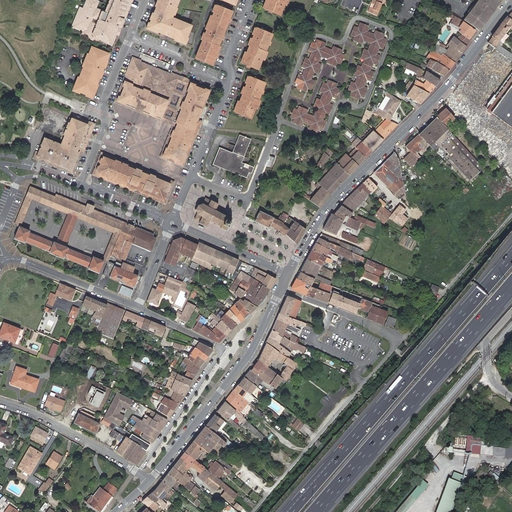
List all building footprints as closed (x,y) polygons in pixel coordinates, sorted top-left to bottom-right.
[(85,0),(82,10),(75,27),(86,31),(85,35),(98,41),(109,45),(115,29),(118,30),(129,0),(111,0),(106,15),(99,12),(101,6),(91,2),(91,0),(85,0)] [(177,0),(156,0),(145,28),(184,44),(185,43),(193,45),(195,34),(199,23),(201,13),(182,9),(179,19),(172,16),(177,0)] [(267,0),(264,8),(268,10),(270,11),(272,11),(280,15),(284,5),(286,5),(287,0),(267,0)] [(377,15),(383,0),(372,0),(371,3),(374,4),(372,9),(369,7),(368,11),(377,15)] [(478,0),(464,20),(478,30),(500,0),(478,0)] [(212,65),(232,10),(215,3),(197,47),(193,58),(212,65)] [(425,18),(430,6),(425,4),(420,16),(425,18)] [(75,27),(82,10),(78,9),(70,28),(81,33),(80,37),(97,44),(98,41),(85,35),(86,31),(75,27)] [(460,29),(458,31),(461,34),(460,36),(461,36),(470,42),(471,40),(469,39),(475,30),(463,21),(449,12),(447,16),(452,19),(450,22),(460,29)] [(511,12),(501,25),(509,30),(510,29),(511,25),(511,12)] [(358,28),(354,26),(351,35),(354,36),(353,40),(362,43),(363,40),(371,43),(368,51),(364,49),(361,58),(365,60),(362,67),(358,65),(354,74),(358,75),(355,83),(351,81),(348,90),(352,92),(350,96),(358,99),(360,95),(364,97),(367,88),(363,87),(366,79),(370,80),(374,72),(370,70),(373,63),(376,64),(380,56),(376,54),(379,47),(383,48),(386,39),(383,38),(384,34),(376,31),(374,34),(367,31),(369,26),(360,22),(358,28)] [(449,25),(458,31),(460,29),(450,22),(449,25)] [(511,53),(499,44),(501,42),(505,36),(506,34),(509,30),(501,25),(489,43),(491,44),(495,47),(511,59),(511,53)] [(249,66),(258,69),(262,59),(264,59),(267,52),(266,51),(272,34),(256,27),(253,35),(246,52),(242,63),(246,64),(249,66)] [(115,36),(117,37),(119,31),(118,30),(115,29),(109,45),(111,46),(115,36)] [(470,42),(461,36),(458,39),(453,36),(447,44),(449,46),(454,49),(460,42),(466,46),(470,42)] [(336,62),(340,64),(344,55),(340,54),(342,49),(333,46),(331,50),(323,47),(325,42),(317,39),(315,43),(312,42),(308,50),(311,52),(308,59),(305,58),(301,67),(305,68),(302,75),(298,74),(295,82),(298,84),(297,88),(305,91),(307,87),(311,89),(314,81),(310,79),(313,71),(318,73),(321,65),(316,63),(320,55),(328,59),(326,62),(335,66),(336,62)] [(451,51),(459,56),(466,46),(460,42),(454,49),(449,46),(446,49),(450,52),(451,51)] [(439,46),(436,44),(432,51),(436,53),(441,55),(442,53),(455,62),(459,56),(451,51),(450,52),(446,49),(444,48),(439,46)] [(109,52),(90,45),(70,90),(91,99),(109,52)] [(441,55),(436,53),(432,51),(429,49),(425,57),(429,59),(435,61),(438,58),(441,55)] [(441,64),(449,69),(455,62),(442,53),(441,55),(438,58),(443,61),(441,64)] [(210,86),(131,56),(112,102),(172,126),(159,157),(184,166),(202,120),(199,119),(210,86)] [(426,65),(443,76),(449,69),(441,64),(443,61),(438,58),(435,61),(429,59),(426,65)] [(419,67),(406,63),(404,68),(416,74),(416,72),(419,67)] [(416,72),(416,74),(414,82),(413,85),(428,93),(440,80),(432,74),(425,70),(419,67),(416,72)] [(264,82),(248,76),(246,83),(239,101),(235,111),(239,113),(242,114),(251,118),(254,108),(256,108),(259,100),(258,99),(264,82)] [(428,93),(413,85),(414,82),(411,79),(403,89),(408,92),(406,95),(419,103),(428,93)] [(326,84),(323,83),(319,91),(323,92),(320,100),(316,98),(313,107),(317,108),(314,116),(306,113),(307,109),(299,106),(297,109),(294,108),(290,117),(294,118),(292,122),(301,125),(302,121),(310,125),(309,128),(317,132),(319,128),(323,129),(326,121),(322,119),(325,112),(329,113),(332,105),(329,103),(332,96),(336,97),(339,89),(335,87),(337,83),(328,80),(326,84)] [(511,85),(493,112),(511,126),(511,85)] [(401,101),(387,93),(386,96),(389,98),(382,110),(378,108),(375,113),(387,119),(389,120),(401,101)] [(389,98),(386,96),(378,108),(382,110),(389,98)] [(455,118),(445,107),(436,116),(438,117),(444,125),(451,132),(454,129),(449,123),(455,118)] [(372,112),(366,109),(362,118),(361,121),(363,123),(367,118),(368,119),(372,112)] [(42,136),(34,156),(69,169),(87,123),(69,116),(59,143),(42,136)] [(423,131),(438,117),(436,116),(422,130),(418,133),(424,139),(427,136),(423,131)] [(444,125),(438,117),(423,131),(427,136),(424,139),(428,144),(430,146),(430,145),(435,150),(438,147),(469,180),(483,168),(451,132),(444,125)] [(382,140),(398,124),(389,120),(387,119),(380,126),(379,125),(373,131),(382,139),(382,140)] [(362,142),(371,151),(382,139),(373,131),(372,130),(362,142)] [(424,139),(418,133),(406,146),(411,151),(403,158),(411,166),(421,157),(417,153),(420,150),(422,152),(424,151),(423,148),(428,144),(424,139)] [(241,162),(250,139),(239,135),(232,152),(219,147),(213,164),(246,177),(248,172),(251,173),(253,167),(241,162)] [(360,140),(354,147),(355,148),(365,157),(371,151),(360,140)] [(333,153),(326,147),(323,151),(329,156),(333,153)] [(355,148),(348,155),(358,165),(365,157),(355,148)] [(329,156),(323,151),(317,164),(320,167),(329,156)] [(101,152),(92,175),(165,204),(175,181),(169,179),(159,175),(101,152)] [(394,152),(374,172),(395,193),(399,189),(402,192),(405,189),(403,181),(402,176),(400,164),(398,159),(394,152)] [(348,155),(345,153),(336,163),(337,163),(349,174),(358,165),(348,155)] [(327,167),(324,171),(327,174),(319,183),(318,183),(330,194),(349,174),(337,163),(330,170),(327,167)] [(327,174),(324,171),(315,180),(317,182),(318,183),(319,183),(327,174)] [(378,187),(368,178),(345,200),(351,204),(352,203),(358,206),(365,198),(372,192),(373,192),(378,187)] [(318,183),(317,182),(315,185),(319,188),(309,199),(320,207),(330,194),(318,183)] [(30,187),(28,192),(70,209),(67,214),(58,238),(67,242),(77,218),(79,213),(121,230),(123,225),(123,224),(91,211),(85,209),(56,197),(30,187)] [(28,192),(15,225),(19,226),(20,227),(31,199),(67,214),(70,209),(28,192)] [(57,194),(56,197),(85,209),(87,206),(57,194)] [(386,203),(380,198),(376,201),(383,207),(383,206),(386,203)] [(196,204),(194,208),(196,214),(200,216),(197,222),(205,226),(208,221),(224,229),(230,216),(215,208),(217,202),(209,199),(206,204),(201,202),(196,204)] [(349,217),(358,206),(352,203),(351,204),(345,200),(344,200),(337,210),(342,213),(349,217)] [(381,205),(373,216),(379,220),(385,222),(388,217),(392,214),(383,206),(383,207),(381,205)] [(406,210),(399,205),(392,214),(388,217),(401,228),(408,219),(402,214),(406,210)] [(123,224),(124,222),(92,209),(91,211),(123,224)] [(342,213),(337,210),(333,214),(332,213),(323,228),(336,234),(342,223),(357,231),(361,222),(354,219),(349,217),(342,213)] [(284,235),(285,234),(289,229),(283,223),(286,218),(281,214),(278,219),(260,211),(255,221),(268,227),(269,225),(277,229),(284,235)] [(108,261),(110,255),(121,230),(79,213),(77,218),(113,233),(102,260),(103,261),(107,262),(108,261)] [(361,222),(374,228),(376,223),(355,214),(354,219),(361,222)] [(285,234),(297,244),(306,229),(296,221),(293,221),(289,227),(290,228),(289,229),(285,234)] [(124,222),(123,224),(123,225),(125,226),(125,228),(134,232),(135,230),(137,231),(137,230),(152,236),(153,234),(124,222)] [(125,226),(123,225),(121,230),(110,255),(114,256),(117,255),(122,257),(124,257),(125,256),(126,256),(127,255),(137,231),(135,230),(134,232),(125,228),(125,226)] [(20,227),(19,226),(14,238),(25,243),(25,241),(49,251),(49,252),(64,258),(64,257),(88,267),(88,268),(98,273),(103,261),(102,260),(92,256),(91,259),(67,249),(68,248),(53,242),(53,243),(29,233),(29,231),(20,227)] [(358,238),(342,230),(342,237),(356,243),(358,238)] [(511,233),(508,230),(490,257),(492,259),(500,247),(505,250),(511,239),(511,233)] [(332,243),(335,244),(337,240),(322,233),(319,237),(332,243)] [(330,249),(332,243),(319,237),(316,242),(330,249)] [(179,256),(192,261),(198,244),(181,238),(173,241),(164,263),(175,267),(179,256)] [(354,247),(337,240),(335,244),(339,246),(353,252),(360,255),(363,249),(354,246),(354,247)] [(199,241),(192,261),(211,270),(213,266),(211,265),(212,264),(216,266),(217,265),(227,269),(226,272),(234,275),(241,259),(199,241)] [(330,249),(316,242),(312,249),(326,256),(330,249)] [(353,252),(339,246),(336,253),(349,259),(353,252)] [(346,263),(337,259),(336,260),(326,256),(312,249),(306,259),(321,266),(324,260),(332,263),(332,262),(344,267),(346,263)] [(373,272),(377,263),(367,258),(363,268),(373,272)] [(321,266),(306,259),(300,271),(314,279),(318,281),(320,282),(329,285),(331,281),(317,275),(321,266)] [(107,262),(102,274),(109,277),(133,287),(138,276),(132,274),(134,267),(122,262),(122,264),(120,268),(114,266),(115,264),(108,261),(107,262)] [(256,268),(252,275),(254,276),(262,281),(261,283),(261,284),(269,289),(275,279),(266,274),(256,268)] [(247,282),(250,277),(245,274),(245,275),(242,273),(243,272),(240,271),(236,278),(241,281),(243,279),(247,282)] [(314,279),(300,271),(296,278),(311,286),(314,279)] [(380,277),(363,271),(361,276),(378,282),(380,277)] [(152,288),(147,301),(157,305),(162,292),(172,296),(170,300),(173,301),(181,281),(168,276),(164,285),(159,283),(156,290),(152,288)] [(265,295),(269,289),(261,284),(261,283),(250,277),(247,282),(265,295)] [(311,286),(296,278),(291,287),(305,294),(313,297),(318,288),(311,286)] [(266,296),(265,295),(247,282),(243,279),(241,281),(239,285),(237,287),(244,291),(241,297),(243,299),(257,306),(263,301),(266,296)] [(239,285),(233,282),(229,288),(234,292),(234,293),(241,297),(244,291),(237,287),(239,285)] [(329,285),(320,282),(318,289),(330,293),(331,290),(332,286),(329,285)] [(75,290),(60,283),(55,295),(51,293),(48,298),(49,299),(54,301),(57,295),(71,301),(75,290)] [(435,298),(439,287),(431,284),(427,295),(435,298)] [(130,297),(134,290),(121,285),(118,292),(130,297)] [(318,288),(313,297),(327,302),(330,293),(318,289),(318,288)] [(333,291),(331,290),(330,293),(327,302),(356,313),(358,308),(359,307),(358,302),(359,302),(359,299),(360,296),(351,293),(349,299),(350,300),(349,301),(332,294),(333,291)] [(96,310),(99,301),(86,296),(82,305),(95,311),(96,310)] [(302,301),(287,296),(279,313),(294,319),(302,301)] [(372,301),(383,305),(384,300),(374,296),(372,301)] [(232,302),(233,304),(243,318),(249,314),(237,301),(235,299),(232,302)] [(252,311),(257,306),(243,299),(242,301),(239,299),(237,301),(249,314),(252,311)] [(372,303),(362,299),(359,307),(358,308),(368,312),(371,305),(372,303)] [(95,311),(92,316),(94,317),(100,320),(107,304),(99,301),(96,310),(95,311)] [(240,321),(243,318),(233,304),(232,302),(230,305),(226,303),(224,306),(229,309),(240,321)] [(100,320),(95,331),(112,338),(124,310),(118,308),(115,309),(112,308),(111,305),(107,303),(107,304),(100,320)] [(367,317),(383,323),(388,311),(371,305),(368,312),(367,317)] [(72,324),(79,309),(73,307),(68,317),(70,317),(68,322),(72,324)] [(229,309),(225,313),(237,324),(240,321),(229,309)] [(237,324),(225,313),(224,314),(220,317),(219,318),(231,330),(237,324)] [(274,325),(272,329),(289,340),(294,343),(297,344),(297,343),(299,339),(289,334),(290,332),(285,329),(285,328),(298,333),(299,329),(295,327),(296,325),(297,323),(304,326),(306,324),(294,319),(279,313),(274,325)] [(389,315),(385,324),(393,327),(396,318),(389,315)] [(198,322),(193,330),(212,340),(215,335),(211,332),(203,325),(207,320),(201,316),(198,322)] [(219,318),(216,316),(213,319),(210,323),(211,323),(215,327),(226,335),(227,334),(226,334),(228,332),(230,331),(231,330),(219,318)] [(160,337),(165,327),(144,319),(141,326),(140,328),(146,331),(148,326),(155,330),(154,334),(160,337)] [(14,343),(19,329),(4,323),(2,328),(3,328),(0,336),(10,339),(9,341),(14,343)] [(224,337),(226,335),(215,327),(211,332),(215,335),(212,340),(217,342),(219,342),(222,339),(222,338),(223,337),(224,337)] [(3,328),(2,328),(0,332),(0,336),(9,341),(10,339),(0,336),(3,328)] [(265,343),(287,357),(291,353),(278,344),(279,343),(268,336),(265,343)] [(195,346),(208,356),(212,351),(211,348),(194,340),(191,344),(195,346)] [(294,343),(289,340),(285,346),(290,350),(296,350),(297,349),(300,351),(300,352),(303,354),(306,348),(297,343),(297,344),(294,343)] [(82,354),(84,350),(66,342),(65,344),(62,350),(66,352),(70,354),(72,349),(82,354)] [(279,376),(286,380),(288,382),(292,376),(290,374),(297,363),(287,357),(265,343),(258,360),(266,366),(273,358),(274,359),(275,358),(286,365),(279,376)] [(57,346),(52,344),(48,355),(53,357),(57,346)] [(197,355),(204,360),(208,356),(195,346),(193,349),(189,354),(196,356),(197,355)] [(66,352),(62,350),(58,359),(62,361),(66,352)] [(175,359),(174,359),(171,365),(174,366),(180,354),(179,353),(175,359)] [(184,377),(191,380),(196,372),(199,367),(186,358),(181,354),(178,359),(184,363),(182,368),(187,371),(185,375),(184,377)] [(186,358),(199,367),(204,360),(197,355),(196,356),(189,354),(186,358)] [(258,360),(250,370),(258,376),(262,380),(274,389),(280,381),(284,383),(286,380),(282,378),(279,376),(266,366),(258,360)] [(135,361),(133,365),(142,369),(144,366),(135,361)] [(91,365),(86,376),(90,379),(96,368),(91,365)] [(16,378),(36,385),(38,380),(24,375),(26,370),(16,367),(14,372),(17,373),(16,378)] [(249,369),(243,377),(256,386),(258,383),(259,382),(260,383),(262,380),(258,376),(250,370),(249,369)] [(169,376),(188,385),(191,380),(184,377),(185,375),(181,373),(180,375),(172,371),(169,376)] [(183,395),(188,385),(169,376),(168,376),(167,375),(165,378),(170,381),(168,384),(170,385),(169,387),(163,384),(162,386),(164,386),(183,395)] [(146,383),(148,379),(141,376),(139,381),(146,384),(146,383)] [(16,378),(13,377),(11,383),(20,387),(21,385),(14,383),(16,378)] [(256,386),(243,377),(237,384),(250,394),(256,386)] [(34,391),(36,385),(16,378),(14,383),(21,385),(20,387),(34,391)] [(274,389),(262,380),(260,383),(272,392),(274,389)] [(250,394),(237,384),(233,390),(245,400),(250,394)] [(106,393),(91,386),(87,394),(93,396),(90,403),(99,407),(106,393)] [(183,395),(164,386),(163,388),(167,390),(166,393),(164,393),(163,396),(178,402),(183,395)] [(248,402),(245,400),(233,390),(224,401),(238,413),(248,402)] [(132,400),(117,392),(105,418),(120,425),(124,416),(117,413),(121,405),(127,409),(132,400)] [(173,410),(178,402),(163,396),(162,396),(160,395),(156,393),(153,392),(151,396),(154,397),(155,396),(162,400),(161,401),(160,403),(173,410)] [(258,400),(250,394),(245,400),(248,402),(250,403),(252,400),(256,403),(258,400)] [(65,401),(49,395),(44,406),(61,412),(65,401)] [(254,433),(257,430),(238,413),(224,401),(216,411),(227,420),(236,430),(239,427),(232,420),(230,417),(232,414),(235,416),(254,433)] [(173,410),(160,403),(158,405),(163,408),(162,410),(161,412),(169,417),(173,410)] [(261,418),(263,414),(256,408),(253,412),(261,418)] [(99,424),(92,421),(94,416),(80,410),(74,423),(95,433),(99,424)] [(160,431),(167,419),(152,411),(148,418),(144,416),(141,420),(160,431)] [(224,421),(214,414),(205,425),(214,433),(224,421)] [(151,443),(160,431),(133,416),(131,419),(139,424),(136,428),(141,432),(142,430),(144,432),(141,437),(151,443)] [(111,421),(104,417),(101,423),(108,426),(111,421)] [(303,424),(297,420),(293,424),(291,423),(289,425),(298,431),(303,424)] [(6,425),(0,422),(0,447),(1,448),(4,443),(9,445),(13,437),(3,433),(6,425)] [(203,449),(207,452),(216,441),(223,446),(226,442),(214,433),(205,425),(193,440),(203,449)] [(49,434),(35,426),(30,436),(44,443),(49,434)] [(109,435),(116,439),(119,434),(112,430),(109,435)] [(147,443),(139,438),(133,435),(131,438),(145,447),(147,443)] [(116,451),(123,456),(133,441),(126,436),(116,451)] [(463,441),(463,439),(452,438),(452,446),(462,447),(463,441)] [(203,449),(193,440),(188,446),(184,452),(195,460),(196,461),(204,450),(203,449)] [(133,441),(123,456),(129,460),(139,445),(134,442),(133,441)] [(490,444),(463,441),(462,447),(462,453),(504,457),(505,450),(490,448),(490,444)] [(139,445),(129,460),(136,465),(146,450),(139,445)] [(35,458),(38,452),(30,447),(18,468),(30,474),(38,460),(35,458)] [(54,468),(62,456),(53,451),(46,463),(54,468)] [(190,466),(195,460),(184,452),(180,458),(186,462),(183,466),(188,469),(190,466)] [(180,458),(173,467),(183,475),(185,472),(186,473),(188,471),(188,469),(183,466),(186,462),(180,458)] [(196,461),(195,460),(190,466),(199,472),(204,467),(196,461)] [(229,471),(232,467),(222,460),(220,463),(229,471)] [(216,462),(215,461),(213,464),(211,462),(208,465),(210,466),(208,470),(211,473),(217,478),(225,469),(228,473),(230,471),(229,471),(220,463),(217,461),(216,462)] [(183,475),(173,467),(167,473),(176,480),(179,482),(190,491),(192,488),(194,486),(194,485),(188,480),(192,475),(190,473),(188,475),(186,473),(185,472),(183,475)] [(204,482),(211,473),(208,470),(204,467),(199,472),(196,476),(204,482)] [(167,473),(161,481),(171,487),(173,484),(176,480),(167,473)] [(204,482),(210,487),(218,478),(217,478),(211,473),(204,482)] [(410,487),(413,491),(424,480),(421,477),(410,487)] [(53,481),(49,479),(48,478),(45,483),(43,481),(39,489),(44,492),(53,481)] [(210,487),(214,490),(218,485),(221,481),(218,478),(210,487)] [(154,489),(151,492),(158,498),(160,500),(163,497),(171,487),(161,481),(154,489)] [(218,485),(225,490),(228,487),(221,481),(218,485)] [(449,511),(462,486),(450,481),(435,511),(449,511)] [(99,511),(117,489),(108,483),(103,489),(100,486),(93,496),(91,495),(86,502),(99,511)] [(194,486),(192,488),(190,491),(189,493),(193,496),(198,489),(194,486)] [(229,502),(232,499),(236,494),(228,487),(225,490),(221,495),(229,502)] [(158,498),(151,492),(147,496),(155,502),(158,498)] [(155,502),(147,496),(142,501),(154,511),(159,506),(155,502)] [(242,507),(236,502),(233,506),(239,510),(242,507)]
